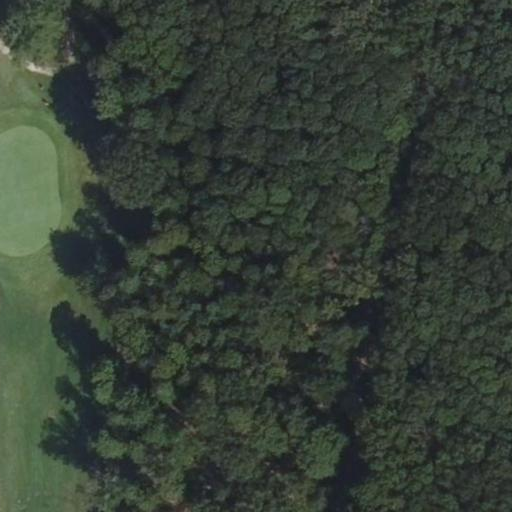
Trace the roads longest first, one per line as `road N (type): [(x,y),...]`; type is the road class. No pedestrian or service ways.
road 1 (track): [(76,511),(100,162),(80,40),(63,0)]
road 2 (track): [(405,186),(327,511)]
